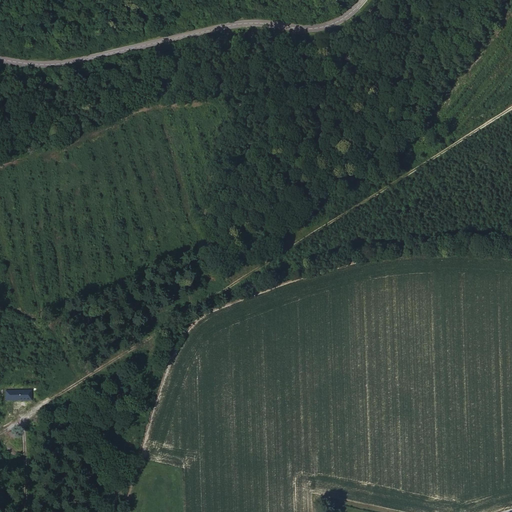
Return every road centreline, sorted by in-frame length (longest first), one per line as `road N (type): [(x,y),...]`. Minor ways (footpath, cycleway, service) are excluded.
road 1 (track): [(511,102),(0,428)]
road 2 (tertiary): [(355,0),(330,22),(310,27),(219,24),(46,63),(0,59)]
